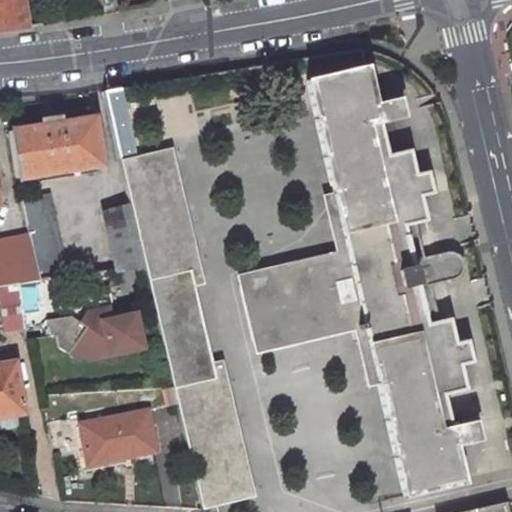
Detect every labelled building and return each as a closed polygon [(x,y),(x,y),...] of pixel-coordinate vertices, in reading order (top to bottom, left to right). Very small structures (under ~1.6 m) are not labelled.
[(0,0),(0,26),(23,23),(21,0),(0,0)] [(252,340),(340,319),(339,314),(360,309),(405,496),(463,483),(454,444),(478,438),(474,422),(450,427),(442,393),(464,387),(459,364),(471,360),(465,339),(454,342),(448,318),(436,321),(428,283),(451,278),(455,276),(458,273),(459,269),(460,265),(460,261),(458,258),(456,255),(453,252),(449,251),(445,251),(421,256),(413,221),(425,218),(419,195),(430,192),(425,170),(413,172),(408,148),(385,153),(377,120),(401,114),(397,97),(373,102),(365,66),(305,78),(349,263),(328,268),(326,262),(239,283),(252,340)] [(136,155),(120,85),(116,86),(103,88),(110,118),(107,118),(117,159),(132,156),(136,155)] [(102,161),(95,114),(58,121),(57,114),(45,116),(46,123),(10,130),(19,177),(102,161)] [(142,264),(145,276),(189,265),(198,264),(169,147),(136,155),(132,156),(117,159),(124,187),(142,264)] [(99,191),(116,267),(142,264),(124,187),(99,191)] [(67,273),(53,195),(22,201),(29,236),(37,277),(42,277),(67,273)] [(29,236),(0,240),(0,286),(1,286),(19,284),(34,282),(43,280),(42,277),(37,277),(29,236)] [(189,265),(145,276),(172,388),(215,378),(189,265)] [(1,286),(6,315),(8,329),(26,326),(23,312),(19,284),(1,286)] [(68,313),(44,318),(47,335),(53,334),(55,345),(66,351),(70,345),(82,353),(88,356),(141,345),(133,311),(107,317),(105,306),(83,311),(78,320),(68,313)] [(70,345),(66,351),(78,360),(82,353),(70,345)] [(15,362),(0,364),(0,417),(24,413),(15,362)] [(172,388),(199,504),(213,501),(252,493),(225,376),(215,378),(172,388)] [(144,404),(79,418),(85,447),(118,440),(121,453),(153,446),(144,404)] [(87,460),(121,453),(118,440),(85,447),(87,460)] [(215,511),(213,501),(199,504),(201,511),(215,511)]
